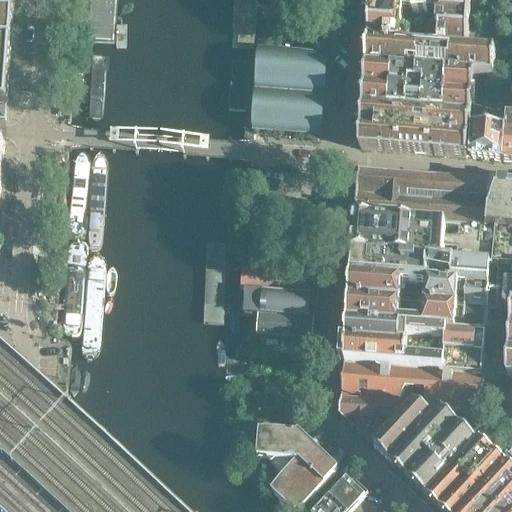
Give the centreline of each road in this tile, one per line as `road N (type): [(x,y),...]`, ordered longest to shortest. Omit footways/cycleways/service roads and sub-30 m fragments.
road 1 (residential): [(338,158),(30,134)]
road 2 (residential): [(0,432),(28,380),(17,300),(30,134)]
road 3 (residential): [(322,396),(338,158)]
road 4 (residential): [(511,173),(338,158)]
road 5 (residential): [(338,158),(350,0)]
road 6 (residential): [(322,396),(332,429),(420,511)]
road 7 (residential): [(44,0),(30,134)]
